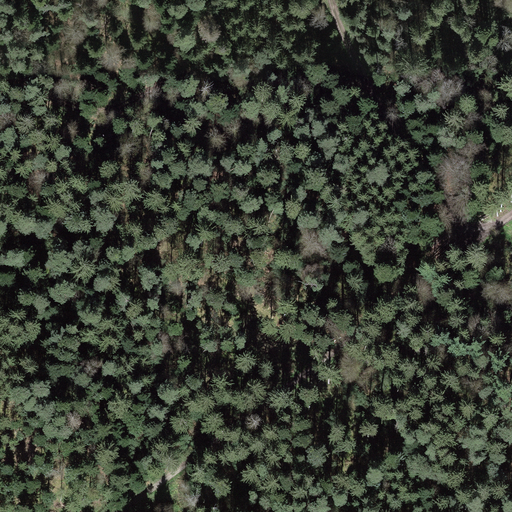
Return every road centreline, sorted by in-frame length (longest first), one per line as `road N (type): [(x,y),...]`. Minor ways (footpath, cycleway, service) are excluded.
road 1 (track): [(261,403),(511,207)]
road 2 (track): [(468,238),(438,216),(415,182),(364,88),(335,0)]
